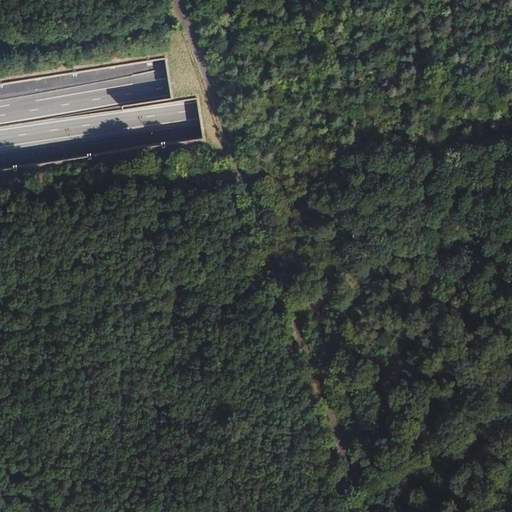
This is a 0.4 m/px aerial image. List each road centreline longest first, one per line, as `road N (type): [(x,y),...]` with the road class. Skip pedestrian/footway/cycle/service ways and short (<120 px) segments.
road 1 (motorway): [(511,28),(0,115)]
road 2 (motorway): [(0,140),(511,57)]
